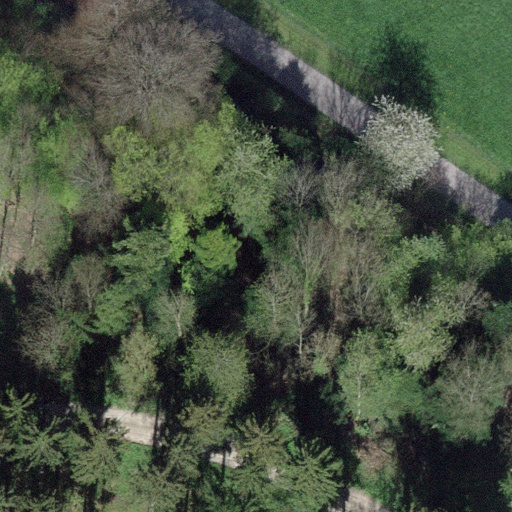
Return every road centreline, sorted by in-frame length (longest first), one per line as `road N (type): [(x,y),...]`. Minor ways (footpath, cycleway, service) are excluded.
road 1 (residential): [(173,0),(511,230)]
road 2 (track): [(362,511),(193,440),(52,418),(0,424)]
